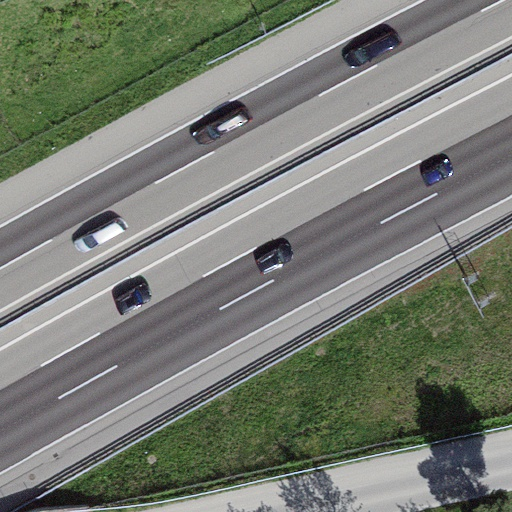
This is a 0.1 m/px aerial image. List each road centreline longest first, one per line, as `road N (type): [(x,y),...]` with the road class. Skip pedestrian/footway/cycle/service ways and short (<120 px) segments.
road 1 (motorway): [(0,410),(511,134)]
road 2 (motorway): [(502,0),(0,268)]
road 3 (unclassified): [(511,458),(275,511)]
